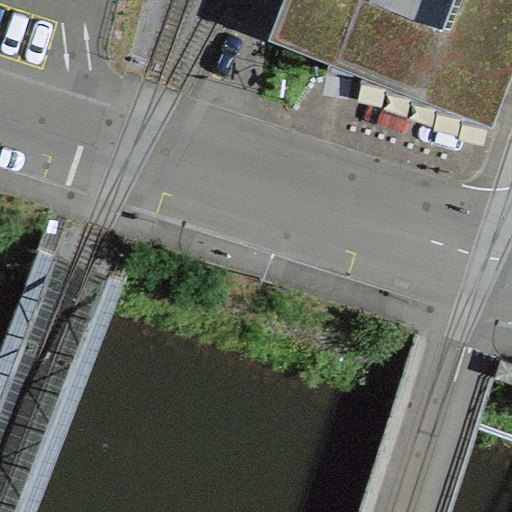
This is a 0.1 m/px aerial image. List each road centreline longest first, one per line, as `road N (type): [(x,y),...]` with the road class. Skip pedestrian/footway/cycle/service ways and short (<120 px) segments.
road 1 (residential): [(497,259),(0,108)]
road 2 (residential): [(407,511),(497,259)]
